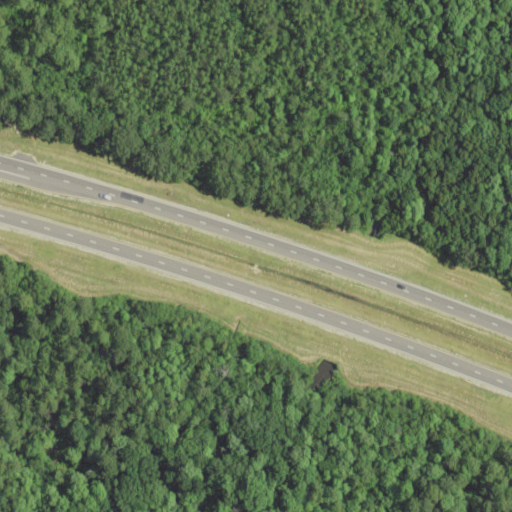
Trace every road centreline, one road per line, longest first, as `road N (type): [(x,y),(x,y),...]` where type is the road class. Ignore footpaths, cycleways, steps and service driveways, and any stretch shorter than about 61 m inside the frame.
road 1 (trunk): [(0,215),(310,312),(511,386)]
road 2 (trunk): [(511,331),(0,163)]
